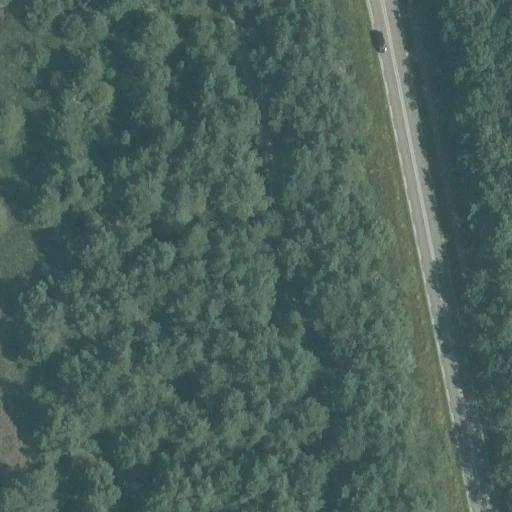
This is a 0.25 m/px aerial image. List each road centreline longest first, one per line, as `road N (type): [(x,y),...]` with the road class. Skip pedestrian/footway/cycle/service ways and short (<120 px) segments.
road 1 (unknown): [(322,511),(317,392),(286,282),(232,0)]
road 2 (primary): [(483,511),(393,54)]
